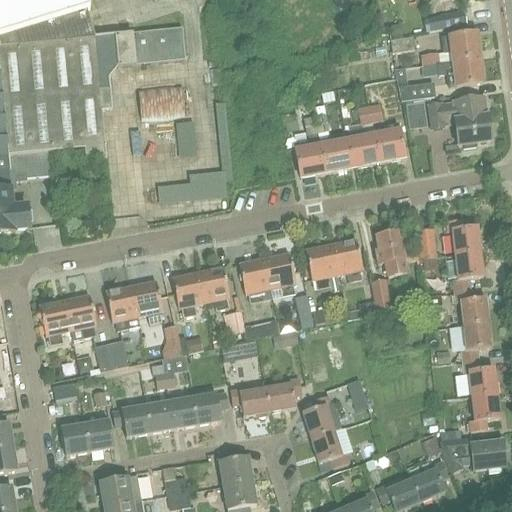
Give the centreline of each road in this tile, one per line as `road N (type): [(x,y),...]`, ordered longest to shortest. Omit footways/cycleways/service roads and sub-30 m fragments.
road 1 (residential): [(11,270),(511,167)]
road 2 (residential): [(288,511),(264,438),(45,478)]
road 3 (residential): [(45,478),(11,270)]
